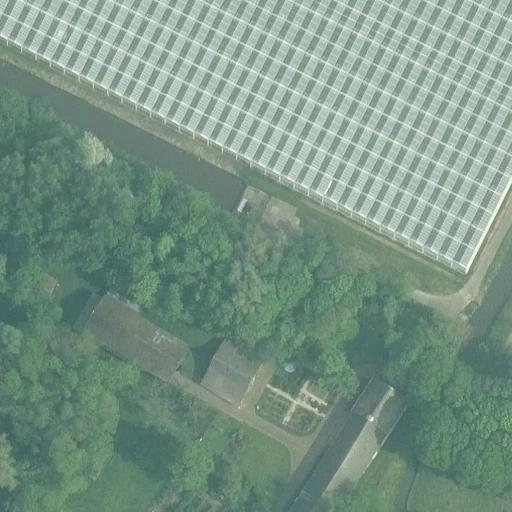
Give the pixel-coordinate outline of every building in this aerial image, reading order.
[(511,0),(0,0),(0,40),(466,273),(511,179),(511,0)] [(57,283),(39,273),(32,285),(50,295),(57,283)] [(72,330),(82,336),(103,300),(93,294),(72,330)] [(189,351),(103,300),(82,336),(168,387),(189,351)] [(258,316),(270,337),(286,329),(274,308),(258,316)] [(226,338),(200,385),(238,408),(265,360),(226,338)] [(336,511),(406,403),(374,382),(290,511),(336,511)]
